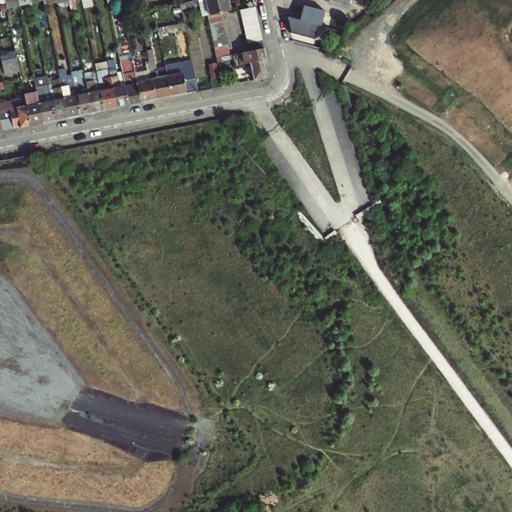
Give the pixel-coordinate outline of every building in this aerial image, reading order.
[(20,6),(18,0),(4,0),(6,4),(7,9),(20,6)] [(189,0),(178,3),(179,9),(199,4),(200,9),(208,8),(210,14),(230,10),(227,0),(189,0)] [(240,10),(242,16),(256,13),(255,6),(240,10)] [(288,16),(292,35),(314,40),(318,26),(320,27),(324,12),(302,7),(299,19),(288,16)] [(242,16),(243,22),(258,19),(256,13),(242,16)] [(222,21),(220,14),(207,17),(209,24),(222,21)] [(258,19),(243,22),(244,28),(259,25),(258,19)] [(222,21),(209,24),(210,31),(223,28),(222,21)] [(259,25),(244,28),(246,35),(260,32),(259,25)] [(223,28),(210,31),(212,38),(225,35),(223,28)] [(246,35),(247,42),(262,38),(260,32),(246,35)] [(225,35),(212,38),(213,44),(226,41),(225,35)] [(226,41),(213,44),(214,51),(227,48),(226,41)] [(264,47),(232,54),(235,69),(250,66),(252,76),(244,77),(245,82),(264,78),(269,72),(264,47)] [(214,51),(216,57),(229,55),(227,48),(214,51)] [(120,62),(122,71),(129,106),(136,104),(141,103),(135,73),(130,49),(123,50),(125,61),(120,62)] [(1,54),(3,61),(17,58),(15,50),(1,54)] [(171,97),(165,67),(156,69),(155,62),(152,50),(146,51),(150,71),(156,100),(171,97)] [(17,58),(3,61),(6,74),(19,71),(17,58)] [(178,64),(165,67),(171,97),(198,92),(191,60),(180,63),(181,65),(178,66),(178,64)] [(207,63),(210,78),(218,76),(215,61),(207,63)] [(109,70),(111,77),(117,108),(129,106),(122,71),(118,73),(117,68),(109,70)] [(58,71),(59,78),(67,118),(80,115),(73,82),(72,77),(68,78),(66,69),(58,71)] [(79,81),(73,82),(80,115),(92,113),(85,80),(83,69),(76,70),(79,81)] [(148,70),(135,73),(141,103),(156,100),(150,71),(148,72),(148,70)] [(34,78),(37,92),(43,123),(55,120),(49,87),(43,88),(43,85),(41,86),(39,77),(34,78)] [(117,108),(111,77),(98,80),(101,91),(105,110),(117,108)] [(47,79),(49,87),(55,120),(67,118),(59,78),(53,80),(53,83),(51,84),(50,79),(47,79)] [(94,78),(85,80),(92,113),(105,110),(101,91),(97,92),(94,78)] [(43,123),(37,92),(24,95),(24,96),(30,125),(43,123)] [(30,125),(24,96),(0,101),(0,111),(9,109),(11,118),(1,120),(0,120),(0,131),(3,131),(30,125)]
